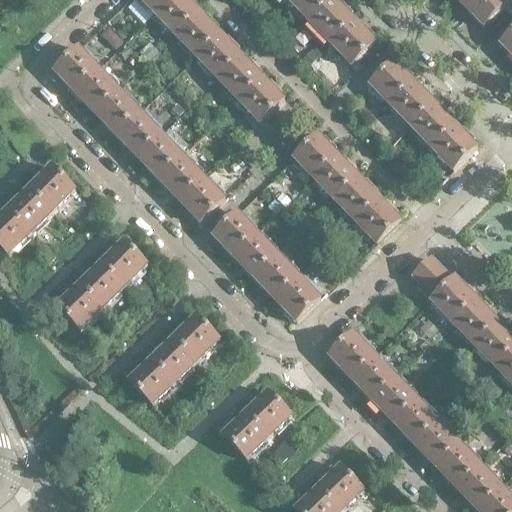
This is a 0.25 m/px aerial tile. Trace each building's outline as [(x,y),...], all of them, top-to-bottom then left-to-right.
[(137,0),(154,18),(172,0),(137,0)] [(175,40),(200,16),(194,10),(192,8),(186,2),(184,0),(172,0),(154,18),(175,40)] [(189,0),(184,0),(194,10),(197,7),(189,0)] [(310,26),(334,2),(331,0),(293,0),(289,4),(310,26)] [(509,8),(501,0),(458,0),(456,2),(463,9),(470,16),(484,31),(509,8)] [(332,49),(356,25),(349,18),(347,16),(341,9),(338,7),(334,2),(310,26),(332,49)] [(341,4),(338,7),(349,18),(352,16),(341,4)] [(196,61),(221,38),(215,32),(213,29),(208,24),(205,22),(200,16),(175,40),(196,61)] [(208,19),(205,22),(215,32),(218,29),(208,19)] [(359,65),(377,47),(370,40),(368,37),(362,31),(359,29),(356,25),(332,49),(353,70),(359,65)] [(362,26),(359,29),(370,40),(373,37),(362,26)] [(109,31),(102,38),(115,51),(122,44),(109,31)] [(304,33),(296,41),(303,49),(312,40),(304,33)] [(511,59),(511,37),(501,48),(507,54),(510,57),(511,59)] [(217,83),(242,60),(236,53),(234,52),(228,45),(226,43),(221,38),(196,61),(217,83)] [(229,41),(226,43),(236,53),(239,51),(229,41)] [(149,46),(140,55),(148,63),(157,54),(149,46)] [(127,50),(120,56),(125,62),(132,55),(127,50)] [(313,51),(307,58),(314,65),(320,59),(313,51)] [(74,95),(98,72),(79,52),(55,76),(64,85),(74,95)] [(135,60),(131,64),(138,72),(143,68),(135,60)] [(239,105),(263,82),(258,76),(256,74),(250,68),(248,66),(242,60),(217,83),(239,105)] [(251,64),(248,66),(258,76),(261,74),(251,64)] [(389,109),(414,85),(410,81),(406,77),(403,74),(399,70),(395,66),(371,89),(389,109)] [(402,67),(399,70),(410,81),(413,79),(402,67)] [(95,117),(119,94),(98,72),(74,95),(84,106),(90,112),(95,117)] [(260,128),(285,104),(278,97),(276,96),(270,89),(268,87),(263,82),(239,105),(260,128)] [(271,85),(268,87),(278,97),(281,95),(271,85)] [(410,131),(435,107),(430,102),(427,99),(421,93),(419,90),(414,85),(389,109),(410,131)] [(421,88),(419,90),(430,102),(432,99),(421,88)] [(116,139),(140,115),(119,94),(95,117),(100,123),(106,129),(116,139)] [(178,106),(173,111),(179,118),(184,113),(178,106)] [(432,153),(456,129),(452,125),(449,122),(443,115),(441,113),(435,107),(410,131),(432,153)] [(444,111),(441,113),(452,125),(454,122),(444,111)] [(137,161),(161,137),(140,115),(116,139),(126,150),(132,156),(137,161)] [(454,175),(478,152),(471,145),(464,137),(461,135),(456,129),(432,153),(454,175)] [(464,132),(461,135),(471,145),(474,142),(464,132)] [(158,183),(183,159),(161,137),(137,161),(142,166),(148,172),(158,183)] [(313,182),(338,159),(333,154),(330,151),(327,147),(323,144),(319,139),(294,163),(313,182)] [(326,141),(323,144),(327,147),(330,151),(333,154),(336,151),(326,141)] [(180,206),(205,182),(183,159),(158,183),(169,194),(174,199),(180,206)] [(334,204),(359,181),(353,175),(351,172),(345,166),(344,165),(338,159),(313,182),(334,204)] [(239,162),(231,170),(239,179),(247,171),(239,162)] [(346,162),(344,165),(345,166),(351,172),(353,175),(356,172),(346,162)] [(209,166),(203,172),(207,175),(213,170),(209,166)] [(76,196),(52,171),(45,178),(43,180),(36,187),(34,189),(30,193),(54,217),(76,196)] [(31,186),(34,189),(45,178),(42,175),(31,186)] [(355,226),(380,203),(374,197),(373,195),(367,189),(365,187),(359,181),(334,204),(355,226)] [(201,228),(226,204),(205,182),(180,206),(185,210),(190,216),(201,228)] [(368,184),(365,187),(367,189),(373,195),(374,197),(377,194),(368,184)] [(297,187),(289,195),(294,200),(302,192),(297,187)] [(54,217),(30,193),(23,199),(21,202),(15,208),(12,210),(8,214),(31,239),(54,217)] [(9,207),(12,210),(23,199),(20,196),(9,207)] [(277,202),(268,210),(276,217),(284,209),(277,202)] [(378,249),(402,225),(396,219),(393,216),(388,211),(386,209),(380,203),(355,226),(378,249)] [(389,206),(386,209),(388,211),(393,216),(396,219),(399,216),(389,206)] [(31,239),(8,214),(0,221),(0,251),(9,261),(31,239)] [(233,260),(257,237),(238,217),(214,240),(219,246),(223,250),(233,260)] [(254,282),(278,258),(257,237),(233,260),(238,266),(244,272),(254,282)] [(148,271),(124,246),(118,253),(115,256),(109,261),(107,264),(102,268),(126,292),(148,271)] [(104,261),(107,264),(109,261),(115,256),(118,253),(115,250),(104,261)] [(275,304),(300,280),(278,258),(254,282),(264,292),(270,299),(275,304)] [(431,305),(453,285),(449,281),(447,279),(446,278),(431,263),(414,280),(420,287),(417,289),(431,305)] [(126,292),(102,268),(96,274),(93,277),(87,283),(85,285),(80,290),(104,314),(126,292)] [(82,282),(85,285),(87,283),(93,277),(96,274),(93,271),(82,282)] [(447,276),(446,278),(447,279),(449,281),(453,285),(456,282),(455,281),(453,279),(452,278),(449,275),(447,276)] [(297,327),(321,303),(300,280),(275,304),(281,310),(287,316),(297,327)] [(453,327),(477,304),(469,296),(463,290),(456,282),(453,285),(431,305),(453,327)] [(104,314),(80,290),(74,295),(71,298),(65,304),(63,306),(58,311),(82,335),(104,314)] [(60,303),(63,306),(65,304),(71,298),(74,295),(71,292),(60,303)] [(474,349),(498,326),(491,319),(485,312),(477,304),(453,327),(474,349)] [(220,345),(197,321),(190,327),(187,330),(182,336),(179,338),(174,343),(198,367),(220,345)] [(429,323),(421,331),(429,340),(438,332),(429,323)] [(176,335),(179,338),(190,327),(187,324),(176,335)] [(495,370),(511,353),(511,339),(511,340),(506,334),(498,326),(474,349),(495,370)] [(351,383),(375,359),(373,356),(354,337),(350,342),(330,361),(340,372),(346,378),(351,383)] [(198,367),(174,343),(168,349),(165,352),(159,357),(156,360),(152,364),(175,389),(198,367)] [(427,343),(420,349),(424,353),(431,347),(427,343)] [(154,357),(156,360),(168,349),(165,346),(154,357)] [(433,350),(427,356),(432,360),(437,355),(433,350)] [(511,388),(511,353),(495,370),(511,388)] [(372,405),(396,381),(378,362),(375,359),(351,383),(356,388),(362,395),(372,405)] [(175,389),(152,364),(146,369),(144,372),(137,378),(135,380),(130,385),(153,410),(175,389)] [(132,377),(135,380),(146,369),(143,367),(132,377)] [(394,427),(418,404),(396,381),(372,405),(382,416),(389,423),(394,427)] [(292,420),(269,396),(261,404),(255,409),(246,418),(270,442),(292,420)] [(414,448),(438,425),(418,404),(394,427),(399,433),(404,438),(414,448)] [(270,442),(246,418),(238,425),(233,430),(224,439),(247,464),(270,442)] [(436,471),(460,447),(438,425),(414,448),(426,461),(430,465),(436,471)] [(285,444),(279,450),(288,460),(295,454),(285,444)] [(511,448),(509,446),(503,452),(509,458),(511,454),(511,448)] [(457,493),(481,469),(460,447),(436,471),(441,476),(446,482),(457,493)] [(279,452),(267,463),(276,472),(287,461),(279,452)] [(475,511),(480,511),(502,491),(481,469),(457,493),(467,503),(473,510),(475,511)] [(346,511),(364,495),(341,471),(333,479),(326,485),(318,493),(337,511),(346,511)] [(511,511),(511,501),(502,491),(480,511),(511,511)] [(337,511),(318,493),(310,501),(304,506),(298,511),(337,511)]
